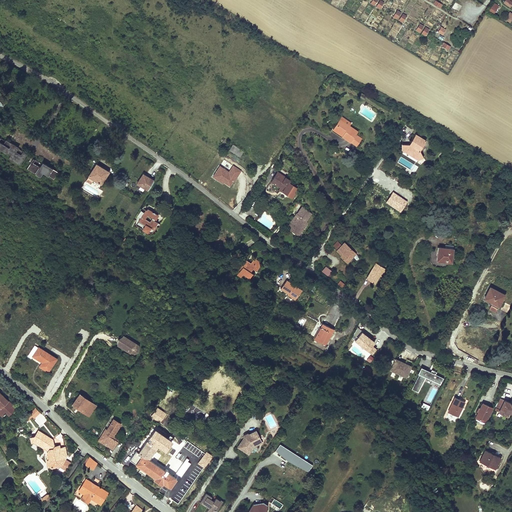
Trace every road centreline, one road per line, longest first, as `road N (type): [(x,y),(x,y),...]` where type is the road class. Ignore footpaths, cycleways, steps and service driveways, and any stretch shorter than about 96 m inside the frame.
road 1 (residential): [(511,375),(410,349),(162,160),(0,55)]
road 2 (residential): [(170,511),(0,367)]
road 3 (unknown): [(162,506),(183,476),(161,442),(145,438),(117,470)]
